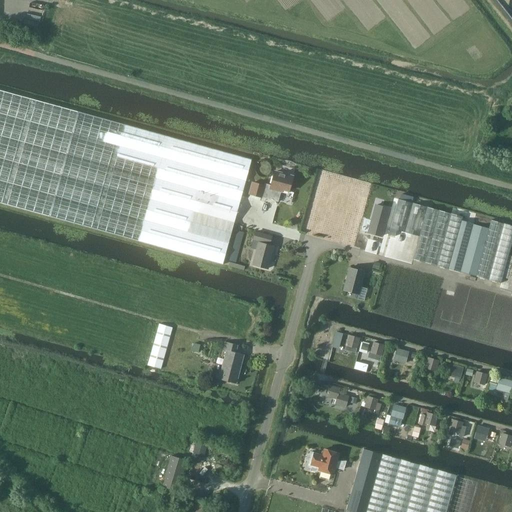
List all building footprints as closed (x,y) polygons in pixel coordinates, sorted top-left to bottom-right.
[(0,203),(82,226),(179,253),(222,265),(233,225),(234,225),(252,161),(167,137),(0,90),(0,203)] [(271,172),(271,170),(271,168),(270,166),(269,164),(268,162),(266,161),(264,160),(263,160),(261,160),(260,160),(257,161),(255,161),(254,163),(253,164),(252,166),(252,168),(252,170),(252,172),(252,173),(253,175),(255,177),(257,178),(259,179),(262,179),(264,179),(266,178),(268,176),(269,175),(271,172)] [(293,177),(275,172),(271,185),(265,183),(264,185),(253,182),(250,194),(278,202),(282,189),(289,191),(293,177)] [(500,283),(511,240),(511,227),(491,221),(489,228),(462,221),(463,217),(397,199),(389,228),(419,236),(413,259),(500,283)] [(376,205),(368,233),(381,236),(389,209),(376,205)] [(237,231),(229,261),(236,263),(244,233),(237,231)] [(273,247),(269,245),(271,237),(255,232),(251,248),(257,249),(253,265),(268,268),(273,247)] [(229,262),(228,266),(243,271),(245,267),(229,262)] [(374,262),(372,268),(379,270),(380,263),(374,262)] [(343,290),(359,294),(365,272),(349,268),(343,290)] [(158,324),(147,365),(161,369),(173,328),(158,324)] [(336,332),(332,347),(338,349),(342,334),(336,332)] [(340,347),(344,348),(348,333),(343,332),(340,347)] [(346,346),(345,349),(355,352),(356,348),(359,338),(348,335),(345,346),(346,346)] [(243,355),(235,353),(237,345),(225,342),(223,350),(226,351),(219,376),(216,375),(215,378),(236,384),(243,355)] [(384,345),(373,342),(371,353),(381,356),(384,345)] [(194,343),(191,351),(198,353),(200,345),(194,343)] [(408,352),(397,349),(394,358),(400,359),(400,362),(405,363),(408,352)] [(438,361),(428,358),(425,368),(435,371),(438,361)] [(354,367),(366,370),(368,363),(356,360),(354,367)] [(462,368),(452,365),(449,373),(455,375),(454,377),(459,379),(462,368)] [(484,385),(486,378),(487,374),(477,372),(474,382),(484,385)] [(505,399),(509,401),(510,395),(508,394),(511,381),(491,376),(489,383),(496,385),(497,382),(499,383),(496,394),(506,397),(505,399)] [(340,388),(329,386),(326,396),(337,399),(335,404),(345,407),(348,396),(338,394),(340,388)] [(364,395),(362,405),(365,405),(365,406),(375,409),(374,413),(378,414),(381,404),(377,403),(378,399),(364,395)] [(396,417),(397,414),(405,417),(407,410),(405,409),(405,408),(394,405),(391,415),(396,417)] [(440,420),(436,419),(437,416),(427,413),(424,423),(434,426),(434,429),(437,430),(440,420)] [(377,418),(374,428),(381,430),(384,420),(377,418)] [(460,434),(463,422),(451,419),(448,430),(460,434)] [(415,427),(412,436),(418,437),(421,428),(415,427)] [(488,430),(477,427),(474,438),(479,439),(480,437),(486,438),(488,430)] [(511,438),(511,436),(502,433),(499,444),(510,447),(511,438)] [(463,439),(460,448),(467,450),(470,441),(463,439)] [(197,440),(193,455),(204,458),(208,443),(197,440)] [(310,455),(308,455),(306,460),(308,461),(306,467),(311,468),(311,470),(316,471),(317,470),(319,470),(319,467),(322,468),(321,471),(333,474),(335,467),(343,469),(345,462),(337,462),(339,453),(324,449),(322,455),(310,452),(310,455)] [(363,449),(346,510),(351,511),(445,511),(456,475),(363,449)] [(162,487),(177,491),(186,460),(171,456),(162,487)] [(296,501),(292,511),(304,511),(307,504),(296,501)]
